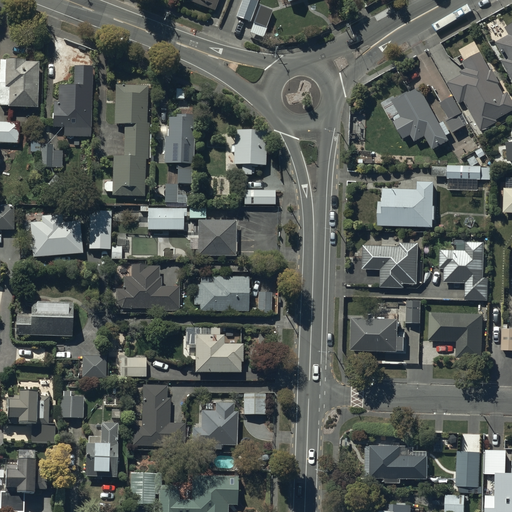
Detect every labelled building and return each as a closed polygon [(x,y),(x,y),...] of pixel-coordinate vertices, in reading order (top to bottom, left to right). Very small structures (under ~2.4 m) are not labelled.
[(217,0),(185,0),(213,11),(217,0)] [(241,0),(236,17),(262,27),(267,11),(255,7),(257,0),(241,0)] [(511,25),(509,27),(511,32),(511,34),(497,43),(505,59),(502,60),(511,78),(511,25)] [(488,73),(478,55),(463,63),(466,70),(462,72),(464,75),(451,82),(460,99),(464,97),(481,129),(495,121),(493,118),(511,107),(511,103),(507,93),(502,96),(495,83),(497,82),(491,72),(488,73)] [(25,59),(0,58),(0,104),(37,106),(38,62),(25,62),(25,59)] [(92,67),(75,67),(75,86),(58,86),(58,102),(54,102),(53,128),(64,128),(64,136),(90,137),(92,67)] [(148,85),(115,84),(114,125),(124,125),(124,156),(113,156),(112,196),(145,197),(146,159),(148,159),(149,122),(147,122),(148,85)] [(447,138),(419,90),(409,96),(407,91),(396,97),(394,95),(382,102),(391,119),(395,117),(405,136),(411,132),(415,138),(426,132),(434,146),(447,138)] [(461,112),(452,96),(442,102),(451,117),(446,120),(453,132),(465,125),(459,114),(461,112)] [(195,115),(176,115),(176,118),(168,118),(168,137),(165,137),(164,163),(194,164),(195,115)] [(19,122),(0,121),(0,141),(18,142),(19,122)] [(267,131),(235,130),(234,146),(231,146),(231,153),(234,153),(233,165),(265,166),(267,131)] [(40,141),(30,141),(30,151),(39,151),(40,141)] [(53,145),(42,144),(41,167),(62,168),(62,151),(53,151),(53,145)] [(491,168),(433,167),(433,175),(448,176),(449,178),(491,179),(491,168)] [(433,182),(419,182),(419,190),(385,189),(384,203),(380,203),(379,223),(432,225),(433,182)] [(275,205),(275,191),(244,191),(244,205),(275,205)] [(13,206),(0,206),(0,229),(14,230),(13,206)] [(186,209),(148,209),(148,231),(184,231),(184,217),(186,217),(186,209)] [(206,209),(189,209),(189,219),(206,219),(206,209)] [(110,250),(111,212),(90,212),(90,249),(110,250)] [(63,223),(62,214),(41,216),(41,222),(31,223),(34,258),(83,253),(80,222),(63,223)] [(237,221),(198,221),(198,239),(190,239),(190,250),(196,250),(196,257),(236,257),(237,221)] [(484,243),(467,243),(467,251),(441,251),(441,267),(447,267),(447,280),(469,281),(468,297),(486,297),(486,280),(483,280),(484,243)] [(402,247),(365,246),(364,267),(383,267),(382,285),(403,285),(403,281),(416,282),(418,244),(402,244),(402,247)] [(147,266),(132,266),(132,278),(124,278),(124,289),(116,289),(116,304),(122,309),(178,310),(179,288),(160,288),(160,278),(158,278),(158,268),(147,268),(147,266)] [(249,313),(249,277),(213,277),(213,283),(201,284),(201,286),(194,286),(194,306),(200,306),(200,313),(249,313)] [(272,293),(258,293),(258,314),(271,314),(272,293)] [(420,301),(408,301),(407,322),(420,322),(420,301)] [(73,338),(74,303),(32,302),(31,318),(17,317),(16,336),(73,338)] [(483,315),(431,313),(430,339),(459,340),(458,357),(481,358),(483,315)] [(396,337),(397,320),(353,318),(352,349),(404,351),(404,337),(396,337)] [(511,328),(503,328),(503,349),(511,349),(511,328)] [(211,336),(196,336),(196,373),(241,373),(241,363),(243,363),(243,345),(224,345),(224,336),(216,336),(216,343),(211,343),(211,336)] [(107,357),(83,357),(83,379),(107,379),(107,357)] [(146,359),(121,359),(122,378),(146,378),(146,359)] [(168,386),(144,386),(142,428),(134,428),(133,447),(185,448),(186,424),(170,424),(171,399),(168,399),(168,386)] [(37,393),(19,393),(19,402),(8,401),(8,420),(19,420),(19,424),(32,424),(32,444),(56,444),(56,425),(49,424),(49,397),(37,397),(37,393)] [(265,395),(244,395),(244,415),(265,415),(265,395)] [(84,398),(60,397),(59,418),(83,419),(84,398)] [(234,405),(216,404),(216,412),(202,412),(201,430),(193,429),(193,446),(206,446),(206,451),(222,451),(222,447),(237,447),(238,413),(234,413),(234,405)] [(118,424),(101,424),(101,445),(86,444),(86,477),(116,478),(118,424)] [(414,447),(409,447),(370,446),(370,447),(366,447),(366,484),(401,484),(401,479),(428,480),(428,463),(428,452),(414,452),(414,447)] [(507,451),(486,451),(486,475),(496,475),(496,496),(486,496),(485,511),(511,511),(511,474),(507,474),(507,451)] [(479,487),(480,453),(457,452),(456,487),(468,487),(468,493),(483,494),(483,487),(479,487)] [(253,455),(253,469),(259,469),(259,472),(272,472),(272,455),(253,455)] [(36,460),(18,460),(17,471),(7,471),(7,489),(17,489),(17,493),(35,494),(36,460)] [(156,475),(131,474),(130,506),(155,507),(156,475)] [(237,506),(238,479),(192,478),(192,501),(179,501),(179,491),(159,491),(158,511),(227,511),(228,505),(237,506)] [(446,499),(445,511),(464,511),(465,499),(446,499)] [(411,511),(412,506),(410,506),(410,503),(398,503),(398,504),(380,504),(379,511),(411,511)]
